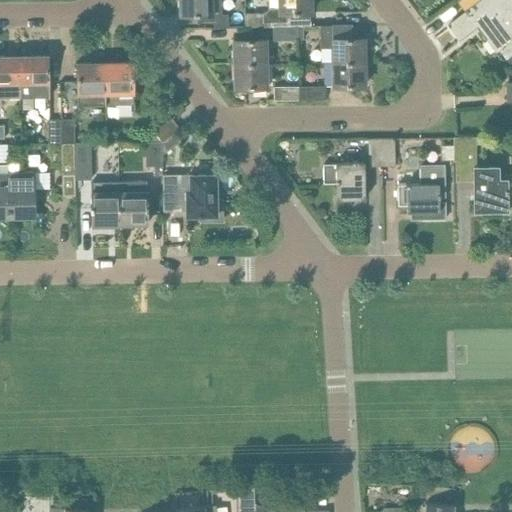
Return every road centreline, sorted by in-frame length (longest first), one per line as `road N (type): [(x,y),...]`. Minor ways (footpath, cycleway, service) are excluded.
road 1 (residential): [(0,274),(330,269)]
road 2 (residential): [(226,136),(247,122),(422,112),(423,52),(384,0)]
road 3 (residential): [(342,511),(330,269)]
road 4 (residential): [(330,269),(511,266)]
road 5 (residential): [(226,136),(124,0)]
road 6 (residential): [(330,269),(226,136)]
